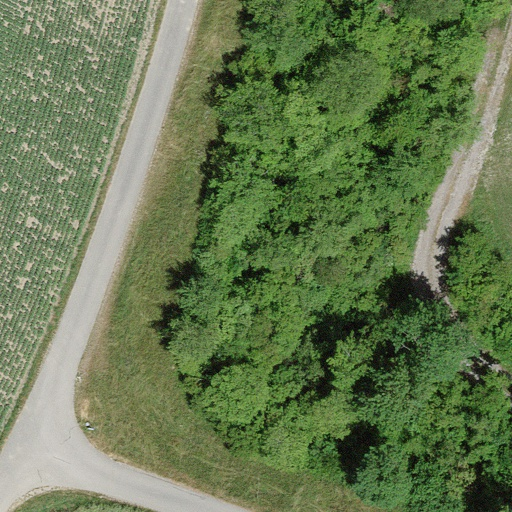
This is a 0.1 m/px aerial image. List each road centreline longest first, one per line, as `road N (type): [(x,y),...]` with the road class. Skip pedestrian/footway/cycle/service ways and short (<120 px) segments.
road 1 (unclassified): [(1,511),(31,451),(182,0)]
road 2 (track): [(511,385),(446,328),(430,279),(475,114)]
road 3 (track): [(211,511),(31,451)]
